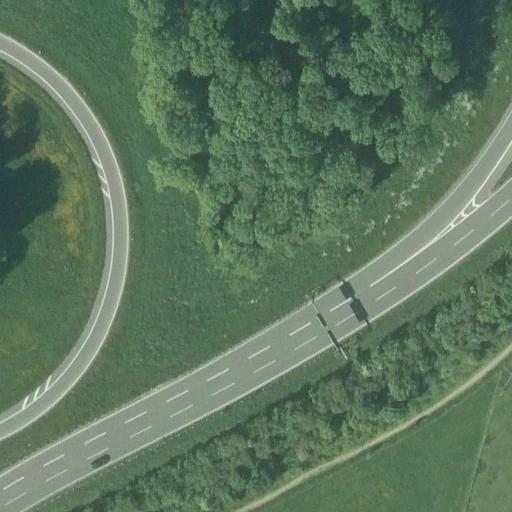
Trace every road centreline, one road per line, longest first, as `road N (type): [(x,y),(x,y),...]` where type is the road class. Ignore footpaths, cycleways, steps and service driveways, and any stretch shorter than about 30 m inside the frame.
road 1 (motorway): [(0,48),(78,107),(104,147),(122,221),(115,296),(83,367),(28,422),(0,436)]
road 2 (motorway): [(0,506),(397,269)]
road 3 (motorway): [(397,269),(511,131)]
road 4 (motorway): [(397,269),(511,190)]
